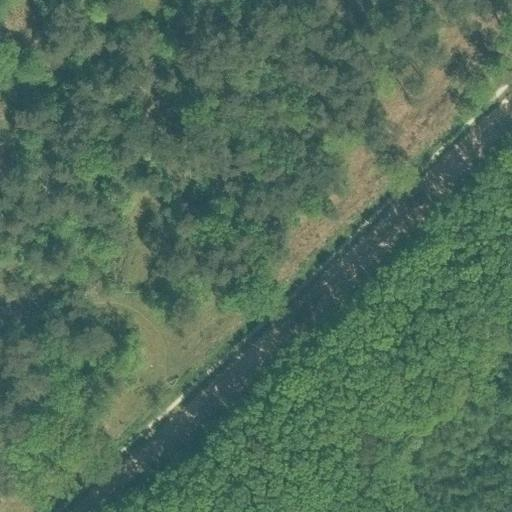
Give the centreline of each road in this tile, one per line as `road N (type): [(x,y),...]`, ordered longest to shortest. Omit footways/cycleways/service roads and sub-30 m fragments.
road 1 (track): [(511,111),(182,416)]
road 2 (track): [(182,416),(79,511)]
